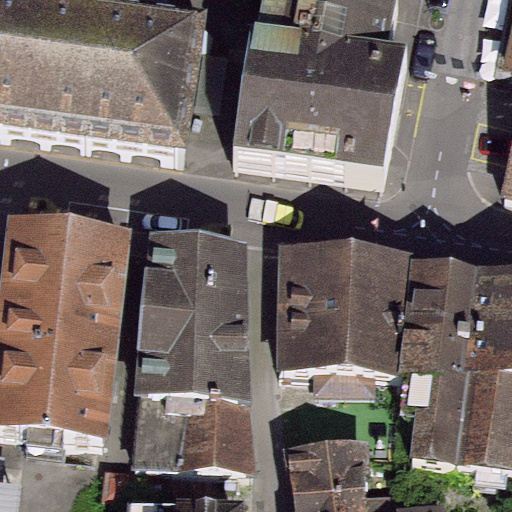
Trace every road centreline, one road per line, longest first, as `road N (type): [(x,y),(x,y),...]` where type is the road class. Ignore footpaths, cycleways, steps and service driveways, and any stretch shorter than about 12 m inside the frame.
road 1 (residential): [(0,181),(268,219)]
road 2 (residential): [(274,511),(263,261)]
road 3 (residential): [(432,239),(468,0)]
road 4 (residential): [(268,219),(432,239)]
